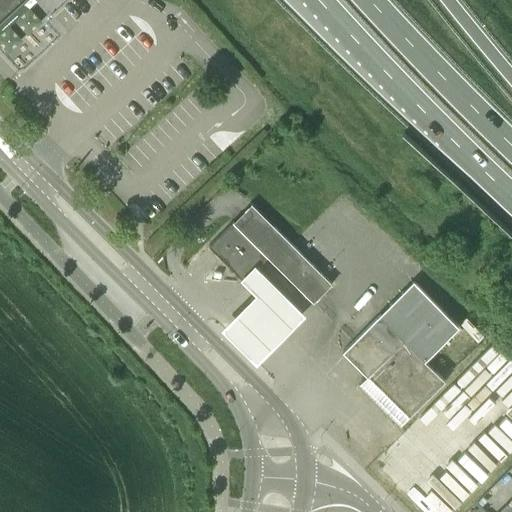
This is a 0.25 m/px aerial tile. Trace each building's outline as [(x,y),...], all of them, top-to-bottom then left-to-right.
[(0,0),(0,22),(24,0),(0,0)] [(267,257),(313,302),(323,293),(332,283),(251,203),(241,214),(233,222),(267,257)] [(257,267),(267,257),(233,222),(209,246),(243,280),(257,267)] [(256,293),(223,324),(257,359),(303,314),(257,267),(243,280),(256,293)] [(399,425),(443,380),(423,361),(458,325),(413,280),(342,351),(366,375),(357,384),(399,425)] [(431,511),(454,511),(458,510),(442,487),(423,500),(431,511)]
